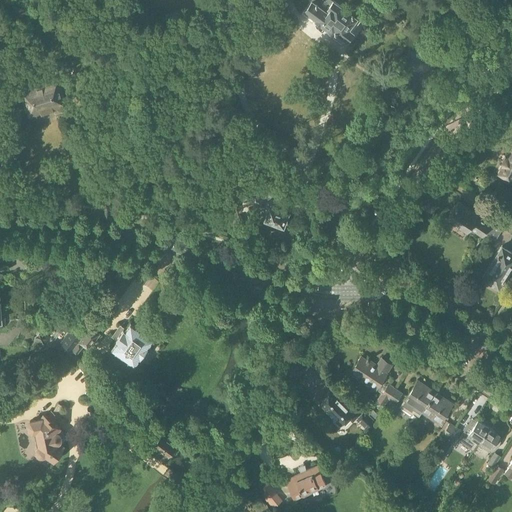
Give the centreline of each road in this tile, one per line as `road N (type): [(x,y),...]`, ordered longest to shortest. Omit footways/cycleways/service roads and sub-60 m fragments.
road 1 (tertiary): [(339,291),(297,289),(136,237),(0,221)]
road 2 (unknown): [(0,204),(137,220),(308,275),(337,275)]
road 3 (residential): [(339,291),(430,156),(511,55)]
road 4 (residential): [(339,291),(181,511)]
road 5 (tertiary): [(478,337),(409,297),(339,291)]
